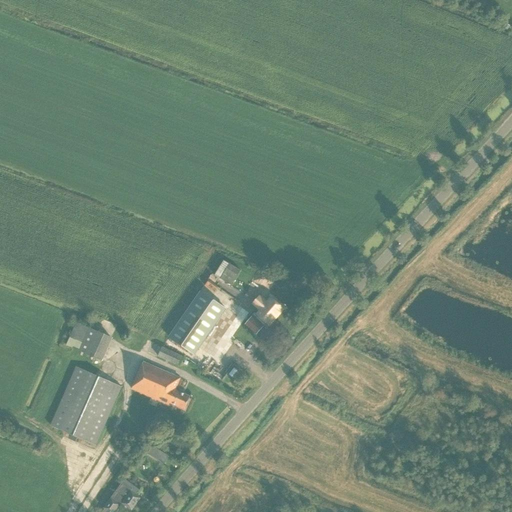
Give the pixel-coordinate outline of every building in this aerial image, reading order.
[(231,285),(240,270),(230,264),(220,279),(231,285)] [(195,354),(226,308),(200,291),(169,336),(195,354)] [(259,299),(253,306),(260,313),(256,316),(269,328),(283,312),(270,300),(266,305),(259,299)] [(239,326),(247,318),(242,313),(234,322),(239,326)] [(255,335),(262,328),(251,318),(245,326),(255,335)] [(77,322),(67,344),(99,358),(109,336),(77,322)] [(234,345),(227,353),(234,358),(240,350),(234,345)] [(158,356),(178,365),(181,357),(162,348),(158,356)] [(218,371),(224,366),(217,358),(211,362),(218,371)] [(180,379),(143,363),(131,389),(168,405),(169,403),(184,410),(190,397),(176,389),(180,379)] [(50,425),(96,446),(122,387),(76,367),(50,425)] [(152,446),(147,454),(152,457),(157,449),(152,446)] [(164,464),(169,456),(163,453),(159,461),(164,464)] [(129,491),(131,489),(121,483),(103,510),(106,511),(115,511),(119,506),(119,505),(120,503),(131,511),(140,498),(129,491)]
